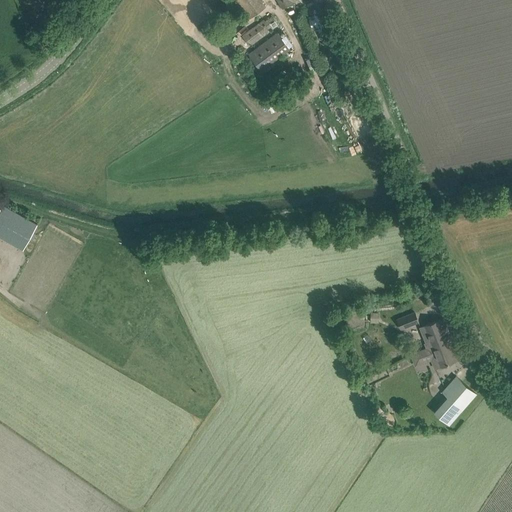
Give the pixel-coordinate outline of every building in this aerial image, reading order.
[(266,5),(261,0),(236,0),(249,17),(266,5)] [(242,35),(250,45),(279,23),(271,13),(242,35)] [(249,53),(261,69),(290,48),(278,32),(249,53)] [(0,209),(0,235),(24,249),(38,224),(3,205),(0,209)] [(397,319),(401,329),(419,321),(415,312),(397,319)] [(426,345),(427,348),(452,338),(450,332),(449,333),(443,318),(421,327),(428,344),(426,345)] [(427,348),(435,368),(461,358),(452,338),(427,348)] [(477,393),(456,375),(443,391),(448,396),(435,411),(450,424),(477,393)]
